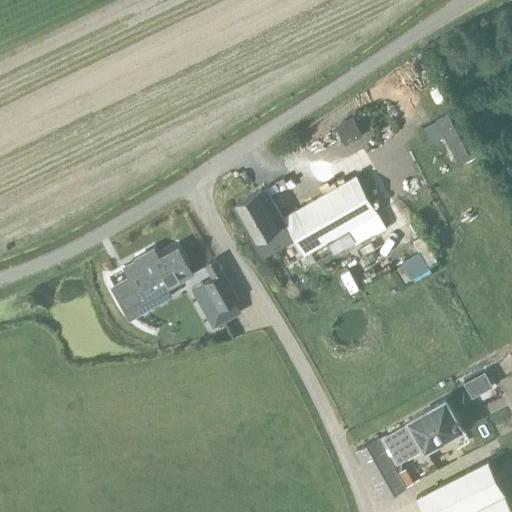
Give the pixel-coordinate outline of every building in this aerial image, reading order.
[(436,118),(437,120),(424,127),(431,141),(444,134),(458,160),(469,155),(448,113),(436,118)] [(353,114),(336,124),(347,143),(364,133),(353,114)] [(284,217),(267,187),(233,206),(254,242),(288,224),(305,255),(322,246),(351,230),(378,213),(356,176),(284,217)] [(139,295),(142,301),(191,275),(176,247),(157,257),(153,250),(135,260),(138,265),(126,271),(128,276),(116,282),(126,302),(139,295)] [(219,273),(190,289),(212,329),(223,323),(217,310),(236,300),(221,272),(219,273)] [(485,371),(464,382),(472,397),(493,385),(485,371)] [(406,418),(408,422),(357,450),(385,499),(406,488),(392,463),(402,457),(400,453),(419,442),(424,451),(465,429),(447,395),(406,418)] [(416,495),(425,511),(465,511),(505,492),(488,459),(416,495)] [(511,511),(511,507),(506,495),(471,511),(511,511)]
